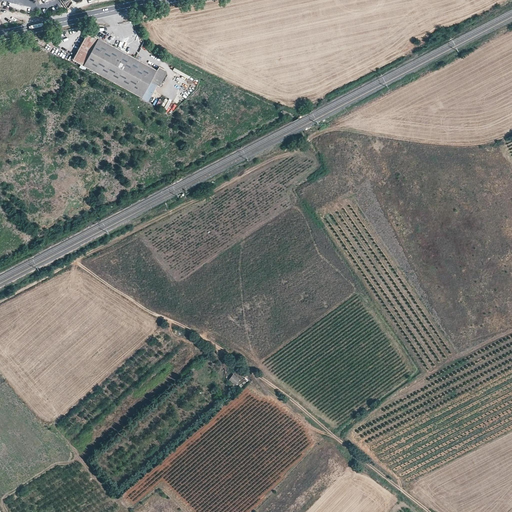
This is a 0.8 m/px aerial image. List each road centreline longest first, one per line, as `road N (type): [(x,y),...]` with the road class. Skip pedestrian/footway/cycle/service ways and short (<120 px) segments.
road 1 (track): [(511,134),(443,145),(330,129),(74,261)]
road 2 (track): [(427,511),(286,394),(74,261)]
road 3 (primary): [(0,35),(161,0)]
